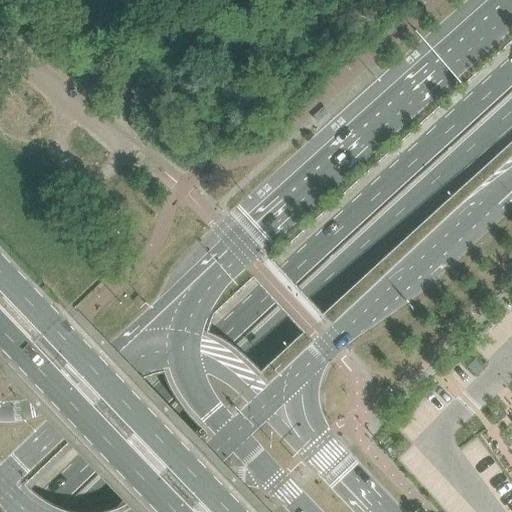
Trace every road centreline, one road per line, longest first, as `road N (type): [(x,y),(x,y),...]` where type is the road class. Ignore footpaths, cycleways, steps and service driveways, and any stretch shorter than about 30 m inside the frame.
road 1 (primary): [(511,72),(37,511)]
road 2 (primary): [(81,511),(511,111)]
road 3 (primary): [(511,3),(192,295)]
road 4 (primary): [(230,511),(0,269)]
road 5 (primary): [(265,404),(492,195)]
road 6 (primary): [(0,327),(176,511)]
road 7 (residential): [(66,88),(59,154),(77,170),(108,173),(127,157),(126,139)]
road 8 (primary): [(369,511),(265,404)]
